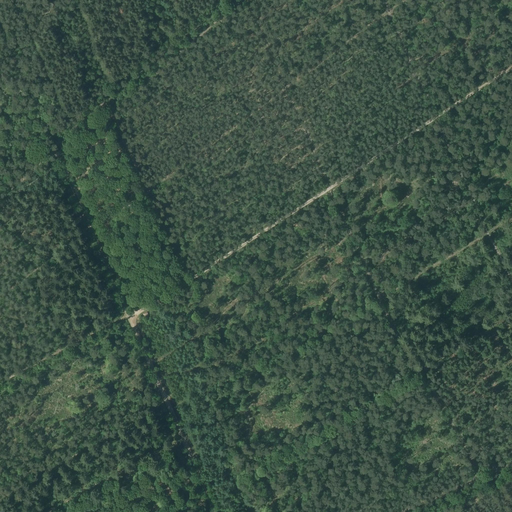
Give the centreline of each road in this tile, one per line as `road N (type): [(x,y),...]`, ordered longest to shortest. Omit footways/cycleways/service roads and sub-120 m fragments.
road 1 (track): [(128,318),(511,64)]
road 2 (track): [(54,145),(216,511)]
road 3 (track): [(171,410),(511,220)]
road 4 (unknown): [(248,0),(0,216)]
road 5 (track): [(406,0),(146,191)]
road 6 (unknown): [(511,275),(381,0)]
road 7 (track): [(226,0),(103,102)]
road 8 (track): [(0,21),(54,145)]
road 9 (track): [(399,511),(511,457)]
